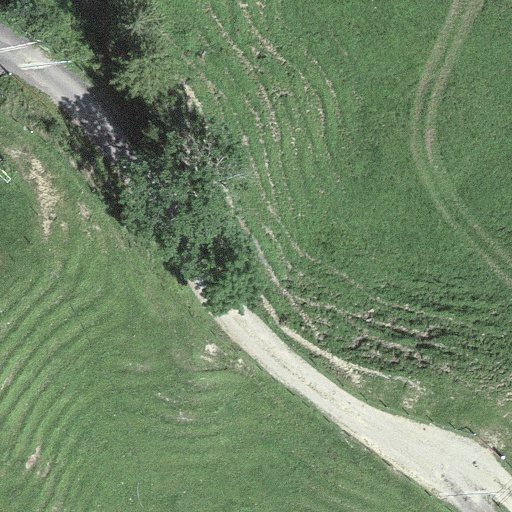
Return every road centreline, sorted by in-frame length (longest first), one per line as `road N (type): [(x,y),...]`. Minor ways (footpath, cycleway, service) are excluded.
road 1 (track): [(480,511),(242,324),(208,284),(137,163),(0,29)]
road 2 (track): [(394,440),(460,460),(511,495)]
